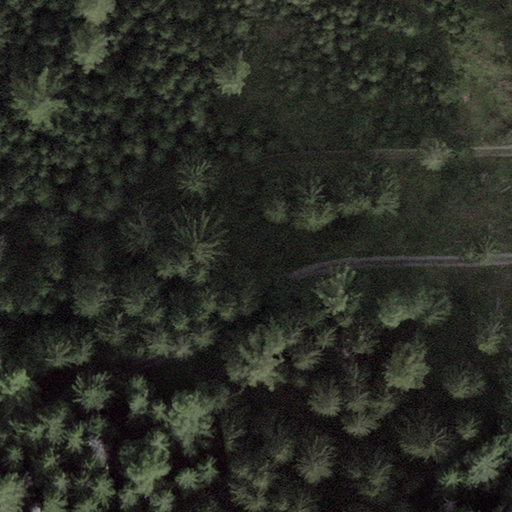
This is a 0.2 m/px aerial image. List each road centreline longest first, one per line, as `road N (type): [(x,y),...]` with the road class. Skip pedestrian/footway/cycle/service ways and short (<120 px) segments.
road 1 (track): [(511,256),(307,265),(0,439)]
road 2 (track): [(0,250),(238,171),(511,150)]
